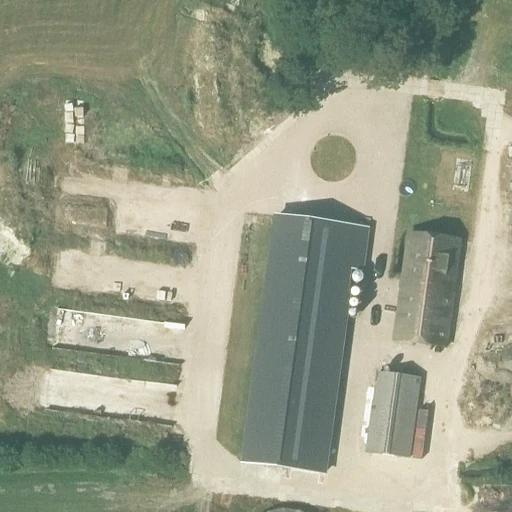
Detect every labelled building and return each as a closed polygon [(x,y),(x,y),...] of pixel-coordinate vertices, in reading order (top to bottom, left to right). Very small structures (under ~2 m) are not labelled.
[(324,475),(352,271),(364,272),(369,230),(298,221),(298,220),(277,217),(244,465),(265,468),(265,467),(324,475)] [(394,341),(446,348),(461,242),(408,236),(394,341)] [(420,380),(377,374),(366,454),(409,460),(420,380)] [(487,421),(488,389),(456,388),(455,420),(487,421)] [(358,511),(357,502),(339,504),(340,511),(358,511)]
